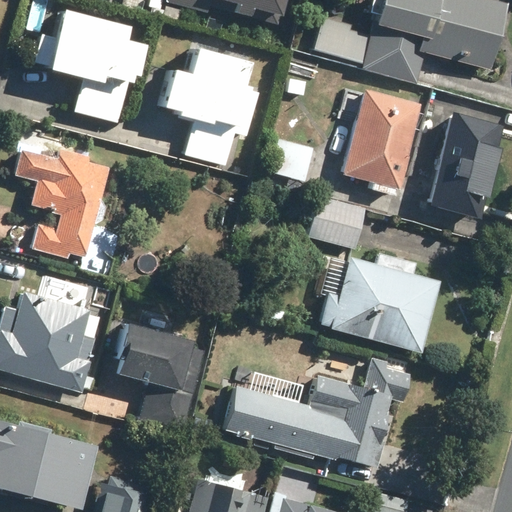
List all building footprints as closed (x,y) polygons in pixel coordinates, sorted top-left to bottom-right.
[(160,0),(159,6),(242,30),(244,22),(271,29),(278,0),(160,0)] [(357,73),(413,86),(419,60),(486,74),(501,4),(483,0),(360,0),(356,21),(326,14),(317,56),(358,66),(357,73)] [(117,43),(120,29),(51,13),(44,41),(31,37),(25,65),(35,67),(33,77),(70,86),(64,115),(115,127),(134,47),(117,43)] [(237,89),(243,63),(185,50),(179,76),(162,72),(151,117),(186,125),(179,158),(219,167),(226,134),(241,137),(251,92),(237,89)] [(354,93),(335,180),(363,186),(362,192),(391,198),(412,106),(354,93)] [(473,225),(499,129),(444,114),(417,210),(473,225)] [(300,185),(309,148),(272,138),(263,175),(300,185)] [(26,252),(80,264),(89,223),(96,225),(100,205),(94,204),(102,169),(82,164),(84,157),(57,151),(55,160),(14,150),(8,178),(28,183),(23,206),(23,207),(45,212),(44,214),(53,216),(51,227),(33,223),(26,252)] [(361,210),(311,196),(299,240),(349,254),(361,210)] [(406,276),(410,265),(371,253),(368,265),(340,257),(339,260),(328,257),(307,327),(414,358),(435,284),(406,276)] [(0,376),(78,397),(80,390),(85,391),(105,316),(15,293),(10,311),(0,308),(0,376)] [(94,412),(182,435),(187,418),(205,348),(112,324),(101,365),(107,366),(94,412)] [(396,407),(407,370),(365,358),(359,380),(348,377),(346,384),(304,372),(301,383),(233,363),(228,380),(222,378),(204,440),(398,496),(410,453),(386,446),(392,424),(381,421),(386,404),(396,407)] [(198,439),(202,422),(189,419),(185,436),(198,439)] [(0,493),(69,511),(75,511),(92,449),(42,436),(43,433),(8,424),(8,428),(0,425),(0,493)] [(182,511),(259,511),(265,492),(244,487),(247,474),(208,464),(204,477),(192,474),(182,511)] [(147,511),(153,490),(101,476),(90,511),(147,511)] [(398,511),(402,502),(370,492),(363,511),(398,511)] [(273,511),(322,511),(277,500),(273,511)]
